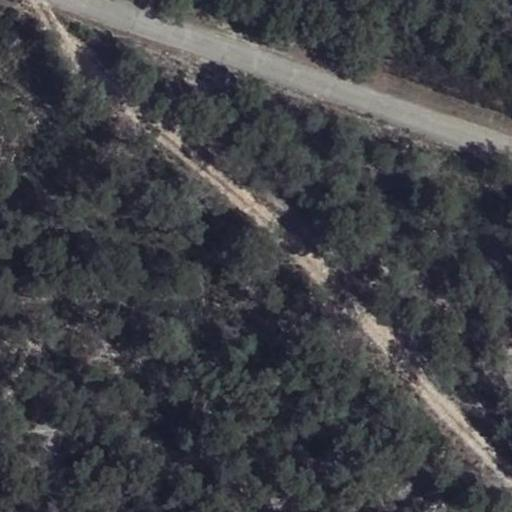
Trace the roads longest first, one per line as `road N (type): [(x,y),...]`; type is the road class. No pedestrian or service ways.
road 1 (track): [(41,0),(511,470)]
road 2 (unclassified): [(511,145),(97,0)]
